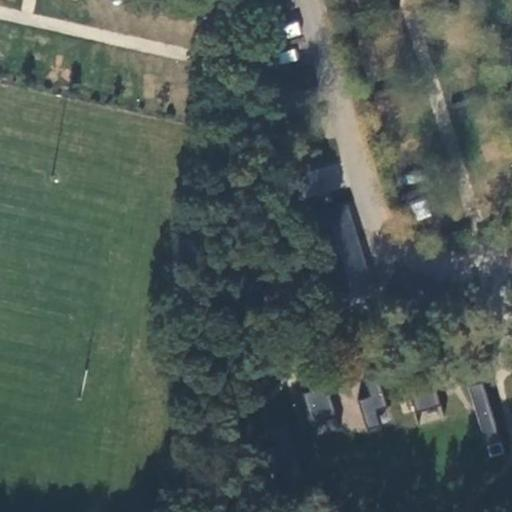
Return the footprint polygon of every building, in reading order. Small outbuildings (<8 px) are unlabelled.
[(348,204),(312,215),(322,249),(358,237),(348,204)] [(358,237),(322,249),(326,264),(363,253),(358,237)] [(363,253),(326,264),(339,306),(376,295),(363,253)] [(307,436),(337,428),(327,388),(297,395),(307,436)] [(418,411),(438,403),(431,388),(412,396),(418,411)]
